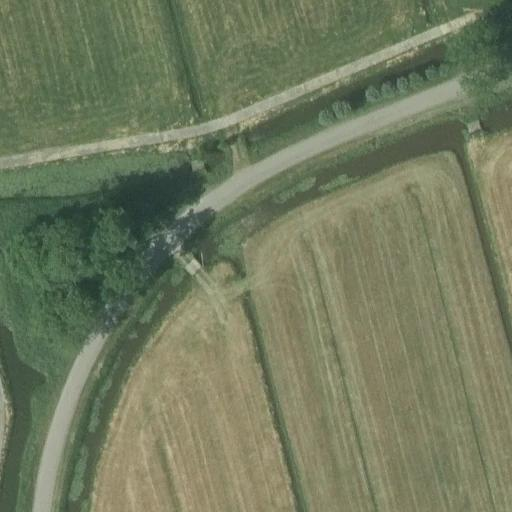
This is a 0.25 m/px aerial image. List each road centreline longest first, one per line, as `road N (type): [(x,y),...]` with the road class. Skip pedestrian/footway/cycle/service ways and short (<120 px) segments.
road 1 (unclassified): [(511,66),(285,156),(221,191),(169,235),(117,300),(81,364),(39,511)]
road 2 (track): [(0,162),(215,125),(475,20)]
